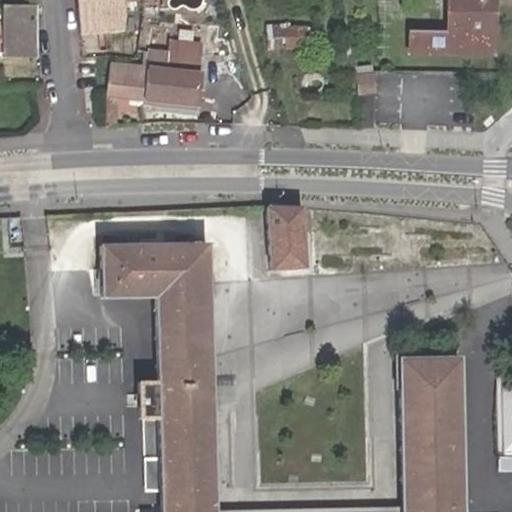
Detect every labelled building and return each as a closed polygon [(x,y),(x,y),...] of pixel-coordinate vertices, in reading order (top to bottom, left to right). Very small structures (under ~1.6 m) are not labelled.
[(119,0),(75,0),(75,1),(78,35),(122,32),(119,0)] [(485,0),(448,0),(448,31),(411,31),(411,51),(492,52),(493,7),(485,7),(485,0)] [(0,56),(39,56),(38,7),(4,7),(4,11),(4,22),(0,22),(0,56)] [(286,49),(311,47),(310,28),(285,29),(286,49)] [(149,53),(148,67),(144,101),(155,102),(195,106),(201,45),(167,41),(166,55),(149,53)] [(111,64),(109,80),(106,99),(106,120),(115,119),(116,98),(144,101),(148,67),(111,64)] [(375,75),(359,76),(360,93),(377,91),(375,75)] [(155,102),(144,101),(143,111),(154,112),(155,102)] [(305,270),(299,210),(263,207),(268,273),(305,270)] [(461,511),(458,360),(396,361),(399,511),(212,511),(204,247),(99,249),(100,299),(153,299),(156,381),(135,382),(136,422),(143,422),(145,491),(157,491),(158,511),(461,511)] [(511,378),(503,379),(502,456),(511,455),(511,378)]
